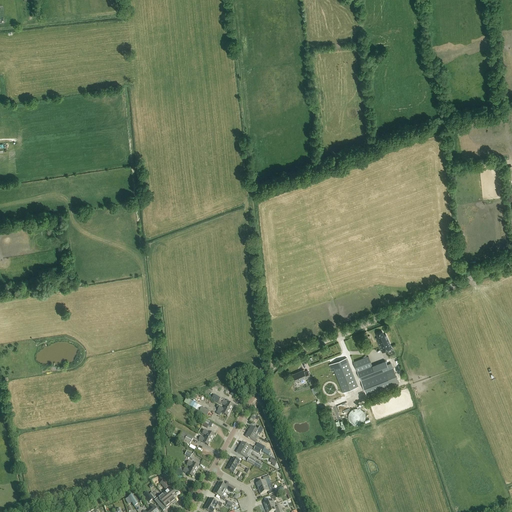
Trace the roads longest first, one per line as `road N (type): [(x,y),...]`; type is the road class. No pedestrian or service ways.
road 1 (tertiary): [(212,469),(273,365),(511,260)]
road 2 (track): [(303,511),(254,394)]
